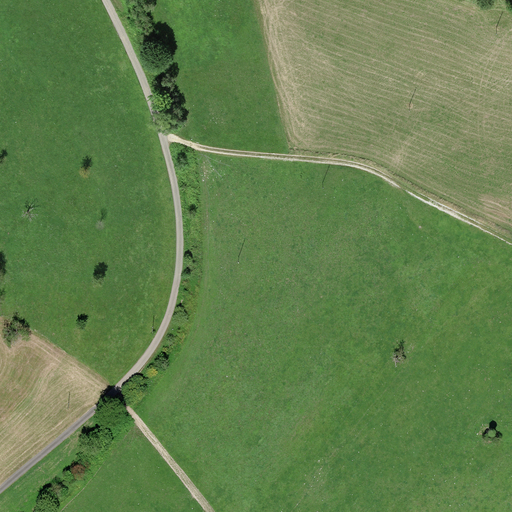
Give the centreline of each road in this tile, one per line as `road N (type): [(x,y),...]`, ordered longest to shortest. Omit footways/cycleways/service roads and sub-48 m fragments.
road 1 (unclassified): [(0,488),(148,354),(170,305),(175,191),(147,94),(105,0)]
road 2 (track): [(447,242),(420,225),(372,170),(160,137)]
road 3 (track): [(109,392),(208,511)]
